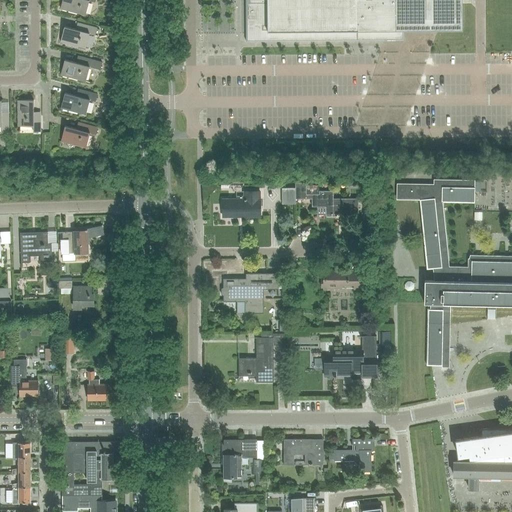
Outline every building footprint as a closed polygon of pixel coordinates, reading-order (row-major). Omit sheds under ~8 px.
[(95,2),(95,0),(62,0),(60,9),(85,16),(89,1),(95,2)] [(245,0),(246,42),(382,41),(382,35),(382,31),(462,30),(462,0),(245,0)] [(95,35),(97,28),(80,24),(79,31),(64,27),(60,42),(85,49),(89,34),(95,35)] [(79,64),(64,60),(60,75),(85,82),(89,67),(100,70),(102,63),(80,57),(79,64)] [(263,62),(263,70),(297,69),(297,59),(284,60),(284,64),(269,65),(268,61),(263,62)] [(95,102),(97,95),(81,90),(79,97),(64,93),(60,108),(86,115),(89,100),(95,102)] [(1,133),(8,133),(8,115),(1,116),(1,101),(0,100),(0,126),(1,127),(1,133)] [(33,132),(40,132),(40,115),(33,115),(33,100),(17,101),(18,127),(33,126),(33,132)] [(95,135),(97,128),(81,123),(79,130),(64,126),(60,142),(86,148),(90,133),(95,135)] [(479,255),(477,255),(470,255),(469,258),(468,258),(468,267),(449,266),(442,202),(474,202),(475,180),(434,179),(434,184),(397,183),(396,199),(420,200),(426,268),(433,268),(434,280),(425,280),(424,289),(424,302),(430,303),(430,308),(428,308),(426,364),(442,365),(442,366),(449,367),(449,350),(450,302),(492,303),(511,303),(511,255),(507,256),(479,255)] [(306,183),(295,183),(295,188),(295,199),(311,199),(311,207),(325,207),(325,215),(330,215),(330,216),(332,216),(332,215),(358,215),(358,199),(333,199),(333,191),(319,191),(318,194),(306,194),(306,183)] [(295,204),(295,199),(295,188),(282,188),(282,204),(295,204)] [(244,199),(236,199),(222,199),(223,216),(260,216),(260,199),(260,191),(244,191),(244,199)] [(62,232),(56,232),(56,233),(62,233),(62,240),(60,240),(61,255),(62,255),(62,254),(75,253),(75,254),(76,254),(76,253),(86,253),(86,254),(87,254),(87,244),(86,238),(91,237),(103,234),(102,226),(87,229),(85,229),(85,231),(74,231),(74,232),(68,232),(62,232)] [(21,233),(20,233),(21,268),(22,268),(21,263),(30,262),(30,256),(40,256),(41,262),(51,262),(51,263),(52,263),(51,244),(51,245),(48,245),(47,232),(47,233),(21,233)] [(342,289),(342,285),(354,285),(354,290),(362,290),(362,272),(349,272),(349,270),(330,270),(330,269),(323,269),(323,278),(321,278),(321,288),(327,288),(327,289),(334,289),(342,289)] [(258,313),(264,313),(263,289),(278,289),(278,273),(250,273),(250,278),(223,279),(224,298),(237,297),(237,302),(238,302),(238,308),(245,308),(245,313),(246,313),(247,315),(257,315),(258,313)] [(92,308),(93,308),(93,294),(91,294),(91,287),(74,287),(74,308),(81,308),(81,303),(92,303),(92,308)] [(11,301),(0,301),(0,314),(12,314),(11,301)] [(379,331),(379,343),(390,343),(390,331),(379,331)] [(256,382),(273,382),(273,345),(285,345),(285,333),(262,333),(262,337),(256,337),(256,343),(256,358),(239,358),(239,378),(239,376),(256,376),(256,382)] [(351,375),(351,372),(362,372),(362,377),(376,377),(376,335),(360,335),(360,336),(362,336),(362,350),(334,350),(334,356),(325,356),(325,377),(326,377),(327,378),(329,378),(330,378),(332,378),(333,377),(334,377),(336,377),(336,375),(351,375)] [(73,354),(73,338),(63,338),(63,354),(73,354)] [(45,361),(57,361),(57,349),(45,349),(45,361)] [(20,386),(20,391),(20,396),(38,396),(38,380),(26,381),(26,359),(14,359),(14,365),(11,365),(11,386),(20,386)] [(94,371),(88,371),(88,379),(89,379),(89,384),(88,384),(88,400),(106,400),(106,384),(99,384),(99,379),(94,379),(94,371)] [(274,391),(272,402),(280,403),(281,392),(274,391)] [(511,428),(481,428),(481,429),(481,432),(481,436),(456,440),(458,456),(468,454),(469,461),(454,461),(454,476),(469,476),(469,488),(473,488),(477,488),(478,476),(511,476),(511,428)] [(374,444),(374,438),(352,439),(352,449),(334,450),(334,452),(329,452),(329,459),(334,459),(334,461),(359,460),(359,471),(371,471),(371,451),(374,450),(374,444)] [(224,444),(221,444),(222,464),(224,464),(224,482),(225,482),(225,481),(231,482),(231,483),(232,483),(233,477),(241,477),(241,457),(243,457),(243,455),(250,455),(250,457),(257,457),(257,439),(256,439),(223,440),(224,444)] [(323,439),(284,439),(284,464),(295,464),(295,453),(305,453),(305,464),(323,464),(323,439)] [(113,479),(113,476),(116,460),(113,460),(113,453),(117,452),(118,441),(70,442),(62,442),(62,495),(101,495),(101,479),(113,479)] [(30,457),(30,442),(12,442),(12,455),(12,459),(19,459),(18,457),(30,457)] [(19,472),(30,472),(30,457),(18,457),(19,459),(19,469),(12,470),(12,474),(19,474),(19,472)] [(264,474),(264,459),(259,459),(259,463),(254,463),(253,474),(264,474)] [(30,487),(30,472),(19,472),(19,474),(19,483),(12,484),(12,489),(19,489),(19,487),(30,487)] [(30,502),(30,487),(19,487),(19,489),(12,489),(12,504),(19,504),(19,505),(19,502),(30,502)] [(101,495),(62,495),(62,511),(77,511),(77,503),(90,503),(90,507),(93,507),(93,511),(115,511),(115,501),(101,501),(101,495)] [(314,511),(314,498),(291,498),(291,508),(287,508),(287,511),(314,511)] [(234,509),(224,509),(224,511),(257,511),(257,502),(234,502),(234,509)]
